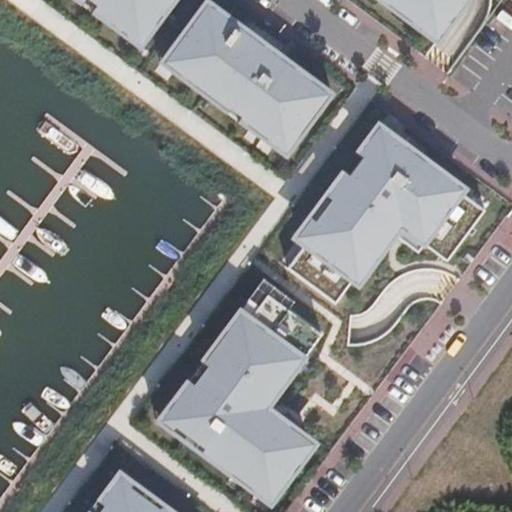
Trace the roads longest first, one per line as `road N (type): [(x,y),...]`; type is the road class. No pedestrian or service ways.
road 1 (residential): [(511,166),(292,0)]
road 2 (unclassified): [(511,293),(351,511)]
